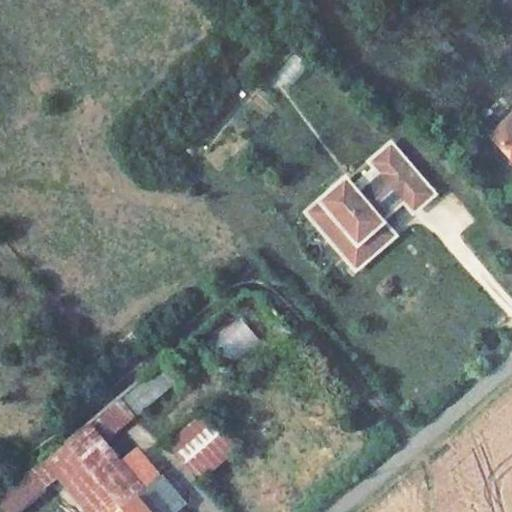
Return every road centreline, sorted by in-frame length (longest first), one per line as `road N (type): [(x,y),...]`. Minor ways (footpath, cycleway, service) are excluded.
road 1 (track): [(417,447),(251,273),(0,478)]
road 2 (unclassified): [(511,367),(340,511)]
